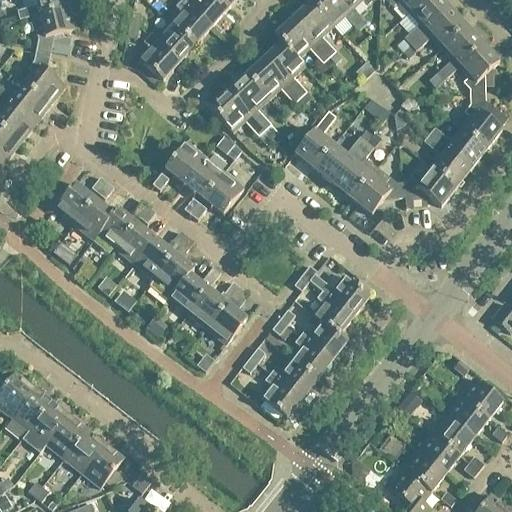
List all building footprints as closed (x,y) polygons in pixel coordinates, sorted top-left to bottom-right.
[(22,0),(25,10),(16,13),(18,21),(52,12),(71,8),(68,0),(22,0)] [(227,11),(214,0),(182,0),(181,2),(211,29),(227,11)] [(214,0),(227,11),(236,0),(214,0)] [(351,13),(338,0),(314,0),(310,4),(333,29),(344,19),(358,34),(365,27),(351,12),(351,13)] [(380,1),(379,0),(338,0),(351,13),(351,12),(362,2),(367,8),(374,1),(380,1)] [(408,15),(425,0),(379,0),(380,1),(386,2),(393,9),(398,4),(408,15)] [(410,47),(449,10),(439,0),(425,0),(408,15),(419,27),(404,40),(410,47)] [(211,29),(181,2),(175,9),(180,13),(170,25),(195,47),(211,29)] [(333,29),(310,4),(292,21),(329,60),(335,54),(321,39),(333,29)] [(54,38),(77,32),(71,8),(52,12),(18,21),(19,22),(32,19),(35,32),(37,42),(35,53),(35,55),(49,58),(50,56),(50,53),(54,38)] [(441,51),(466,28),(449,10),(410,47),(416,53),(431,40),(441,51)] [(138,29),(141,17),(131,15),(129,27),(138,29)] [(329,60),(292,21),(274,38),(281,45),(297,62),(297,61),(308,51),(322,66),(329,60)] [(195,47),(170,25),(160,36),(154,31),(148,38),(179,65),(195,47)] [(136,41),(138,29),(129,27),(126,39),(136,41)] [(457,69),(482,46),(466,28),(441,51),(451,62),(436,76),(443,83),(458,69),(457,69)] [(54,38),(50,53),(69,57),(72,42),(54,38)] [(179,65),(148,38),(142,44),(148,49),(137,61),(143,67),(160,82),(162,84),(179,65)] [(404,40),(396,48),(402,54),(410,47),(404,40)] [(304,69),(297,61),(297,62),(281,45),(263,61),(300,101),(306,95),(292,80),(304,69)] [(494,69),(499,64),(482,46),(457,69),(458,69),(468,80),(462,85),(469,92),(469,99),(485,99),(484,78),(494,69)] [(410,47),(402,54),(408,61),(416,53),(410,47)] [(335,54),(329,60),(334,66),(341,60),(335,54)] [(65,89),(46,74),(49,58),(35,55),(33,63),(27,71),(32,75),(23,87),(49,108),(65,89)] [(329,60),(322,66),(330,75),(336,69),(334,66),(329,60)] [(300,101),(263,61),(246,77),(268,102),(279,92),(293,107),(300,101)] [(143,67),(138,72),(155,87),(160,82),(143,67)] [(494,88),(494,69),(484,78),(485,88),(494,88)] [(268,102),(246,77),(228,94),(271,141),(278,135),(257,112),(268,102)] [(49,108),(23,87),(14,99),(0,88),(0,99),(34,127),(49,108)] [(271,141),(228,94),(209,111),(232,135),(244,124),(265,147),(271,141)] [(34,127),(0,99),(0,111),(3,113),(0,116),(0,130),(19,146),(34,127)] [(501,132),(486,120),(485,99),(469,99),(469,107),(463,114),(469,119),(459,131),(486,152),(501,132)] [(406,103),(400,109),(407,114),(417,110),(417,102),(406,103)] [(313,172),(334,146),(322,136),(335,120),(328,114),(294,156),(313,172)] [(19,146),(0,130),(0,161),(4,165),(19,146)] [(486,152),(459,131),(450,143),(434,130),(428,137),(471,171),(486,152)] [(332,187),(369,141),(371,138),(365,133),(360,140),(359,139),(346,155),(334,146),(313,172),(332,187)] [(351,202),(376,170),(364,161),(380,141),(374,136),(369,142),(369,141),(332,187),(351,202)] [(471,171),(428,137),(423,144),(439,157),(429,169),(456,190),(471,171)] [(184,187),(204,160),(185,145),(164,171),(184,187)] [(234,147),(226,156),(233,163),(240,155),(241,154),(234,147)] [(203,202),(224,175),(204,160),(184,187),(203,202)] [(456,190),(429,169),(420,181),(414,176),(408,184),(402,185),(404,200),(426,198),(440,209),(456,190)] [(404,200),(402,185),(396,186),(376,170),(351,202),(371,217),(382,203),(404,200)] [(222,217),(243,191),(224,175),(203,202),(222,217)] [(159,193),(168,182),(160,176),(151,187),(159,193)] [(97,196),(106,185),(99,180),(91,191),(97,196)] [(104,202),(113,191),(106,185),(97,196),(104,202)] [(73,227),(94,201),(74,186),(53,212),(73,227)] [(96,237),(113,216),(112,216),(94,201),(73,227),(93,243),(97,238),(96,237)] [(190,218),(199,206),(192,201),(183,212),(190,218)] [(140,221),(148,210),(141,204),(133,216),(140,221)] [(197,223),(206,212),(199,206),(190,218),(197,223)] [(136,226),(116,210),(112,216),(113,216),(96,237),(97,238),(93,243),(109,256),(113,251),(115,252),(136,226)] [(146,227),(155,215),(148,210),(140,221),(146,227)] [(134,267),(155,241),(136,226),(115,252),(134,267)] [(177,251),(186,240),(180,234),(170,246),(177,251)] [(184,256),(193,245),(186,240),(177,251),(184,256)] [(153,282),(174,256),(155,241),(134,267),(153,282)] [(172,297),(189,276),(193,271),(181,261),(184,256),(177,251),(174,256),(153,282),(149,288),(167,302),(171,297),(172,297)] [(85,263),(78,272),(89,281),(97,272),(85,263)] [(309,284),(316,274),(309,268),(301,278),(309,284)] [(204,280),(211,286),(220,275),(212,269),(204,280)] [(172,297),(171,297),(167,302),(187,317),(208,291),(211,286),(204,280),(200,285),(189,276),(172,297)] [(301,294),(309,284),(301,278),(293,288),(301,294)] [(319,292),(321,294),(353,319),(369,300),(367,298),(353,287),(342,279),(332,292),(325,286),(319,292)] [(358,281),(353,287),(367,298),(371,292),(358,281)] [(230,301),(239,290),(232,284),(223,296),(230,301)] [(234,304),(237,307),(246,295),(239,290),(230,301),(234,304)] [(223,296),(220,300),(208,291),(187,317),(206,332),(227,306),(230,301),(223,296)] [(353,319),(321,294),(316,301),(321,305),(311,318),(319,324),(320,323),(338,338),(339,337),(353,319)] [(226,348),(246,322),(234,312),(237,307),(234,304),(230,301),(227,306),(206,332),(226,348)] [(511,312),(504,306),(491,322),(509,336),(511,332),(511,312)] [(287,328),(294,318),(287,312),(279,322),(287,328)] [(279,338),(287,328),(279,322),(271,332),(279,338)] [(347,343),(339,337),(338,338),(320,323),(319,324),(310,335),(305,331),(299,338),(331,363),(347,343)] [(331,363),(299,338),(294,345),(299,349),(290,361),(316,382),(331,363)] [(257,366),(265,356),(257,350),(249,360),(257,366)] [(249,376),(257,366),(249,360),(242,370),(249,376)] [(316,382),(290,361),(280,373),(275,369),(269,376),(301,401),(316,382)] [(469,371),(459,363),(454,370),(464,378),(469,371)] [(0,411),(10,419),(33,390),(14,376),(3,368),(0,371),(0,411)] [(301,401),(269,376),(264,383),(270,387),(260,400),(286,421),(301,401)] [(502,404),(473,381),(458,400),(487,423),(502,404)] [(27,434),(51,404),(33,390),(10,419),(27,434)] [(410,394),(405,400),(413,406),(416,408),(421,402),(418,400),(410,394)] [(487,423),(458,400),(444,418),(473,441),(487,423)] [(45,448),(69,418),(51,404),(27,434),(45,448)] [(63,462),(86,433),(69,418),(45,448),(63,462)] [(473,441),(444,418),(430,435),(459,459),(473,441)] [(507,438),(497,430),(491,437),(501,445),(507,438)] [(81,476),(104,447),(86,433),(63,462),(81,476)] [(459,459),(430,435),(416,453),(445,476),(459,459)] [(100,491),(123,461),(104,447),(81,476),(100,491)] [(445,476),(416,453),(402,471),(431,494),(445,476)] [(484,467),(474,459),(468,466),(478,474),(484,467)] [(356,462),(351,469),(353,484),(358,488),(370,474),(356,462)] [(478,474),(468,466),(463,472),(473,480),(478,474)] [(431,511),(423,505),(431,494),(402,471),(387,490),(407,506),(402,511),(431,511)] [(119,484),(123,479),(114,472),(104,485),(109,489),(119,484)] [(152,483),(141,475),(136,482),(146,490),(152,483)] [(146,490),(136,482),(131,488),(141,496),(146,490)] [(34,500),(42,490),(35,484),(27,494),(34,500)] [(40,505),(48,495),(42,490),(34,500),(40,505)] [(456,502),(446,494),(440,501),(450,509),(456,502)] [(506,511),(489,498),(478,511),(506,511)] [(151,511),(137,501),(128,511),(151,511)] [(51,503),(46,509),(50,511),(52,511),(56,507),(51,503)]
